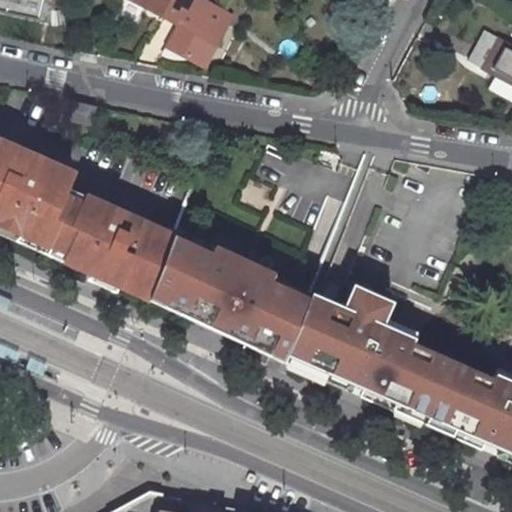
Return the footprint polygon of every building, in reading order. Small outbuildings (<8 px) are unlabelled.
[(0,0),(0,10),(30,17),(34,0),(0,0)] [(161,0),(119,0),(152,18),(161,0)] [(219,22),(222,17),(190,0),(161,0),(152,18),(206,46),(207,45),(219,22)] [(229,28),(219,22),(207,45),(218,51),(229,28)] [(511,54),(473,33),(456,63),(486,80),(511,93),(511,54)] [(511,102),(511,93),(486,80),(480,91),(509,107),(511,102)] [(57,117),(87,127),(94,109),(64,103),(61,103),(55,116),(57,117)] [(78,139),(90,145),(95,133),(84,128),(78,139)] [(0,230),(8,234),(10,229),(30,238),(55,250),(50,261),(107,287),(111,276),(140,289),(158,244),(129,232),(133,224),(73,197),(70,204),(50,195),(53,188),(59,174),(0,147),(0,230)] [(50,195),(70,204),(73,197),(53,188),(50,195)] [(129,232),(158,244),(160,237),(133,224),(129,232)] [(55,250),(30,238),(10,229),(8,234),(5,240),(50,261),(55,250)] [(299,302),(302,293),(163,231),(160,237),(158,244),(140,289),(135,299),(274,361),(299,302)] [(140,289),(111,276),(107,287),(135,299),(140,289)] [(327,314),(342,311),(351,291),(344,287),(336,305),(326,307),(327,314)] [(371,405),(473,451),(477,444),(492,450),(488,458),(511,468),(511,387),(502,383),(487,376),(483,384),(403,348),(401,354),(385,348),(392,330),(379,324),(371,321),(379,302),(351,291),(342,311),(327,314),(326,307),(317,310),(305,304),(299,302),(274,361),(280,365),(339,390),(341,384),(353,389),(350,396),(371,405)] [(379,302),(371,321),(379,324),(386,306),(379,302)] [(403,348),(408,336),(392,330),(385,348),(401,354),(403,348)] [(511,381),(504,378),(502,383),(511,387),(511,381)] [(239,511),(241,507),(149,492),(111,511),(239,511)]
